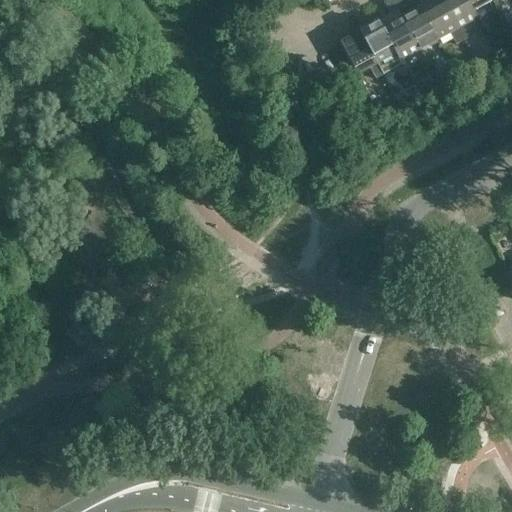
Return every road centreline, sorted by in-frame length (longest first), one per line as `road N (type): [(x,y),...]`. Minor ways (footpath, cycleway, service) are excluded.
road 1 (secondary): [(316,504),(168,476),(123,484),(85,511)]
road 2 (tertiary): [(396,244),(418,206),(511,155)]
road 3 (tertiary): [(353,382),(368,364),(398,265),(396,244)]
road 4 (tertiary): [(396,244),(367,309),(353,382)]
road 5 (secondary): [(85,511),(153,501),(213,511)]
road 6 (tertiary): [(316,504),(353,382)]
